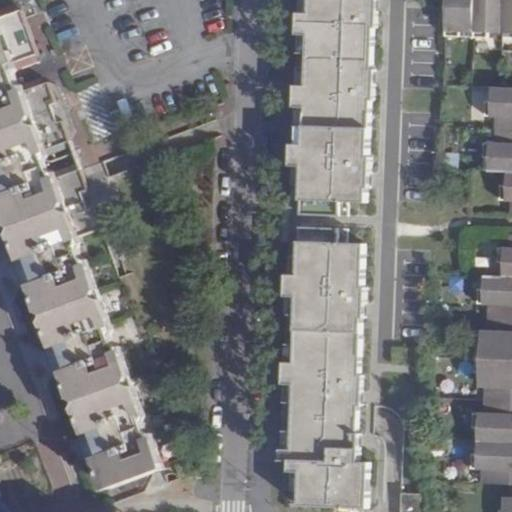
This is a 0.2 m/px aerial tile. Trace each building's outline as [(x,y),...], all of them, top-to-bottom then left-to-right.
[(104,464),(117,498),(176,477),(171,464),(175,462),(91,233),(103,228),(106,221),(98,201),(95,202),(88,187),(92,185),(84,162),(79,161),(67,166),(59,143),(70,140),(73,132),(68,120),(64,121),(58,104),(61,102),(56,87),(49,83),(37,88),(28,60),(38,57),(41,48),(37,36),(33,37),(27,20),(30,19),(25,5),(19,1),(7,5),(4,0),(0,0),(0,192),(1,193),(4,192),(26,252),(18,264),(29,268),(31,274),(26,286),(40,290),(58,340),(49,352),(62,356),(63,361),(56,374),(72,377),(90,426),(80,440),(93,442),(96,448),(88,461),(104,464)] [(311,0),(311,9),(298,9),(298,31),(309,32),(307,82),(296,82),(295,107),(306,107),(304,141),(294,141),(293,163),(304,165),(302,212),(352,214),(353,198),(367,199),(367,182),(373,182),(374,153),(369,153),(370,107),(375,108),(377,69),(372,68),(374,23),(379,23),(379,0),(311,0)] [(511,0),(448,0),(447,31),(511,33),(511,0)] [(295,85),(296,37),(289,37),(287,85),(295,85)] [(511,86),(492,86),(491,115),(496,115),(495,142),(490,141),(490,169),(507,170),(505,198),(511,198),(511,215),(511,214),(511,86)] [(283,445),(283,458),(292,458),(292,469),(302,469),(301,500),(368,503),(370,461),(362,461),(363,429),(359,429),(359,405),(365,405),(365,375),(361,375),(363,317),(368,317),(369,282),(364,282),(365,243),(343,243),(343,228),(301,226),(300,272),(288,272),(288,294),(298,295),(296,361),(284,360),(284,383),(295,384),(293,445),(283,445)] [(501,511),(511,511),(511,232),(511,233),(511,247),(503,247),(502,275),(484,274),(483,302),(487,302),(486,327),(482,326),(477,468),(481,468),(480,484),(509,485),(509,496),(502,496),(501,511)] [(18,264),(26,286),(31,274),(29,268),(18,264)] [(62,356),(49,352),(56,374),(63,361),(62,356)] [(428,511),(429,496),(406,496),(405,511),(428,511)]
